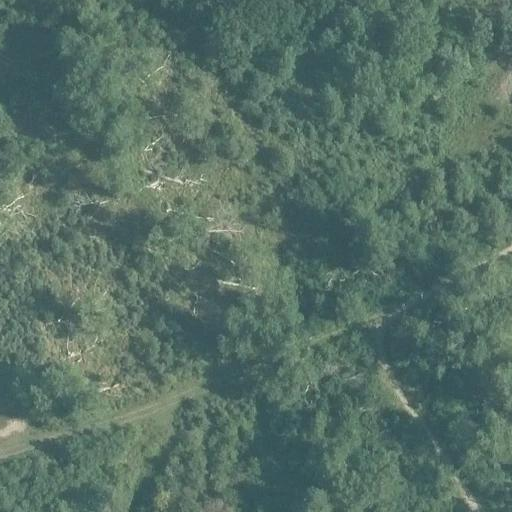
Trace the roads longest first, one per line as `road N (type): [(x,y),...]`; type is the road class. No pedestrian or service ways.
road 1 (track): [(0,458),(262,368),(392,311)]
road 2 (track): [(392,311),(511,247)]
